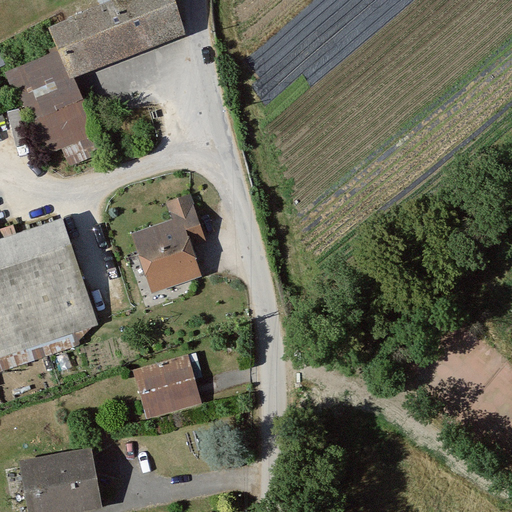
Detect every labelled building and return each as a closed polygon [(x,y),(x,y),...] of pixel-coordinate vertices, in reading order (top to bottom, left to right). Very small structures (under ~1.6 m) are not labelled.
[(123,0),(54,34),(62,54),(70,72),(125,49),(126,46),(180,29),(170,0),(123,0)] [(62,54),(24,70),(44,116),(82,101),(70,72),(62,54)] [(181,228),(141,242),(157,290),(181,282),(182,285),(199,280),(189,251),(205,246),(191,205),(176,211),(181,228)] [(0,350),(87,322),(54,225),(0,243),(0,350)] [(511,410),(511,352),(457,308),(440,329),(460,345),(449,359),(511,410)] [(199,406),(188,364),(138,378),(150,420),(199,406)] [(91,454),(28,464),(37,511),(38,511),(68,507),(98,501),(91,454)]
